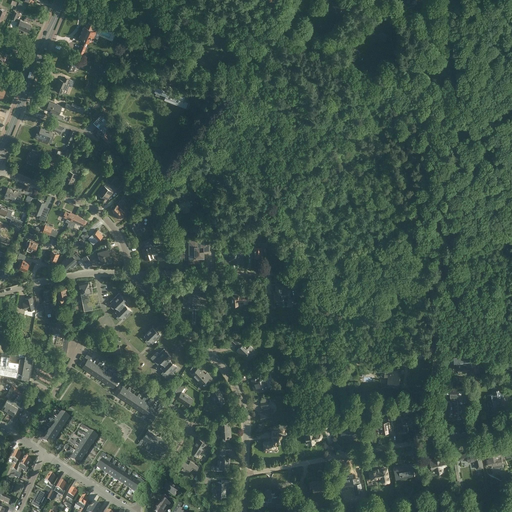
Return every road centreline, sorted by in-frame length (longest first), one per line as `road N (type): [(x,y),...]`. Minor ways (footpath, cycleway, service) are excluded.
road 1 (residential): [(134,511),(194,421),(81,345),(23,442)]
road 2 (track): [(434,362),(444,280),(460,237),(453,100),(438,41)]
road 3 (unknown): [(80,203),(121,155),(165,178),(232,110),(233,89),(222,81),(160,80)]
road 4 (residential): [(244,474),(249,423),(236,381),(132,274)]
road 5 (track): [(278,274),(366,247),(511,230)]
road 6 (residential): [(244,474),(426,436)]
road 7 (unclassified): [(132,274),(105,219),(0,169)]
road 8 (residential): [(132,274),(278,274)]
